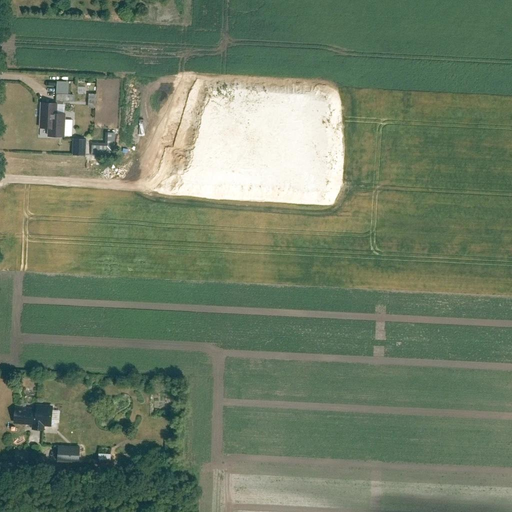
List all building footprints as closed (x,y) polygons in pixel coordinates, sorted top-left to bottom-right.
[(70,102),(70,94),(56,93),(56,101),(70,102)] [(41,103),(40,128),(49,128),(48,136),(64,137),(64,135),(72,136),(73,120),(65,119),(65,114),(56,114),(57,104),(41,103)] [(92,142),(91,152),(113,153),(114,132),(106,132),(105,143),(92,142)] [(86,156),(86,139),(73,139),(72,155),(86,156)] [(50,426),(52,407),(37,406),(36,410),(16,408),(14,423),(33,424),(33,429),(43,430),(43,425),(50,426)] [(79,462),(79,448),(59,447),(59,461),(79,462)] [(110,462),(110,454),(98,454),(98,461),(110,462)]
